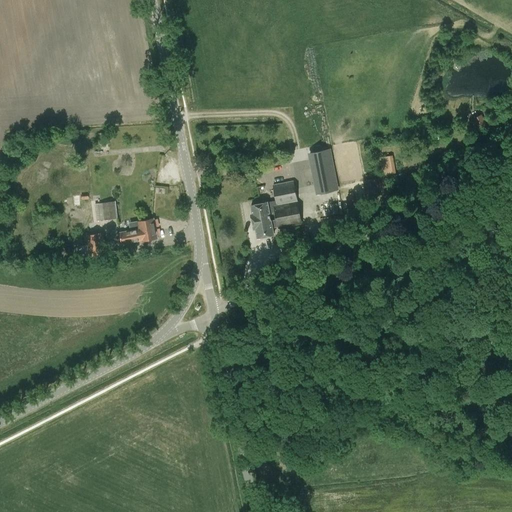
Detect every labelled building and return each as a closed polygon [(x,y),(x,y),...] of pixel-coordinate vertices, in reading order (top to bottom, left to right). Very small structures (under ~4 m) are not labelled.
[(469,119),(475,133),(489,127),(482,113),(469,119)] [(329,151),(308,155),(316,194),(337,190),(329,151)] [(379,158),(383,177),(397,175),(393,155),(379,158)] [(364,182),(368,210),(392,206),(387,178),(364,182)] [(251,215),(252,222),(270,218),(269,215),(276,213),(274,204),(296,200),(293,182),(274,185),(276,201),(267,202),(251,206),(253,214),(251,215)] [(80,192),(81,200),(89,199),(88,192),(80,192)] [(270,218),(252,222),(253,229),(256,228),(258,238),(273,235),(272,228),(278,227),(279,228),(301,224),(296,200),(274,204),(276,213),(277,219),(271,220),(270,218)] [(95,204),(96,221),(105,220),(105,224),(112,223),(111,220),(118,219),(116,201),(95,204)] [(130,223),(131,231),(120,233),(122,243),(142,240),(142,242),(157,239),(153,219),(130,223)] [(85,236),(90,256),(107,253),(103,232),(85,236)] [(311,247),(310,237),(283,241),(285,252),(311,247)]
